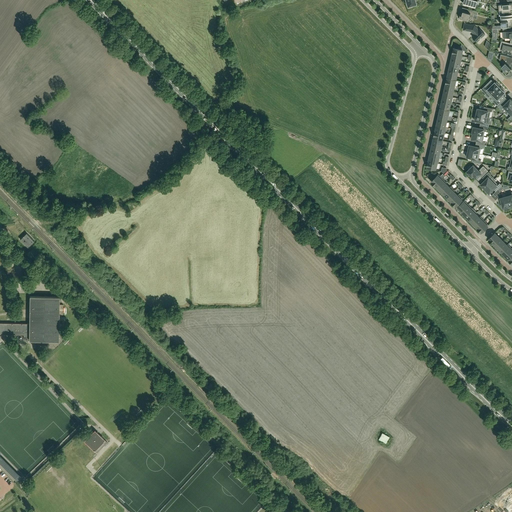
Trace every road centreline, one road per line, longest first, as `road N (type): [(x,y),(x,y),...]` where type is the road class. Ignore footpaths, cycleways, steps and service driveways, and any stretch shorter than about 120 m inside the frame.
road 1 (primary): [(511,426),(98,8)]
road 2 (unknown): [(313,4),(377,64),(354,144),(267,63),(285,0)]
road 3 (residential): [(478,56),(453,166),(503,217)]
road 4 (tertiary): [(411,176),(435,69),(420,46)]
road 5 (tertiary): [(413,51),(387,158),(397,179)]
